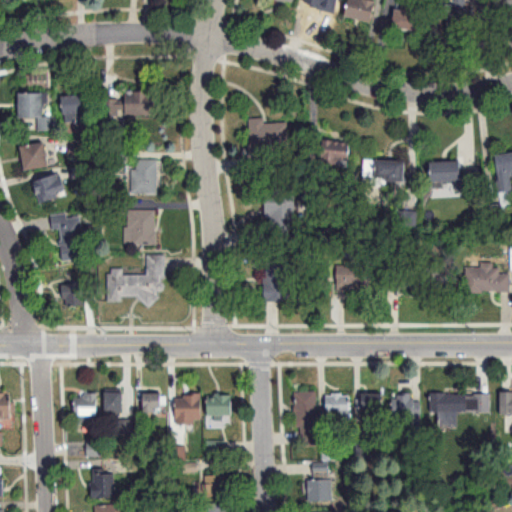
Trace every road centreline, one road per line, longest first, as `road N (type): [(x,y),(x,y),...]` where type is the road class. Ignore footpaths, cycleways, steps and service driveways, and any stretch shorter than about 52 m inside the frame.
road 1 (residential): [(0,50),(87,38),(211,38),(413,94),(511,82)]
road 2 (secondary): [(0,346),(511,344)]
road 3 (residential): [(215,0),(204,79),(215,347)]
road 4 (residential): [(41,346),(48,511)]
road 5 (residential): [(260,347),(266,511)]
road 6 (residential): [(0,222),(16,262),(26,346)]
